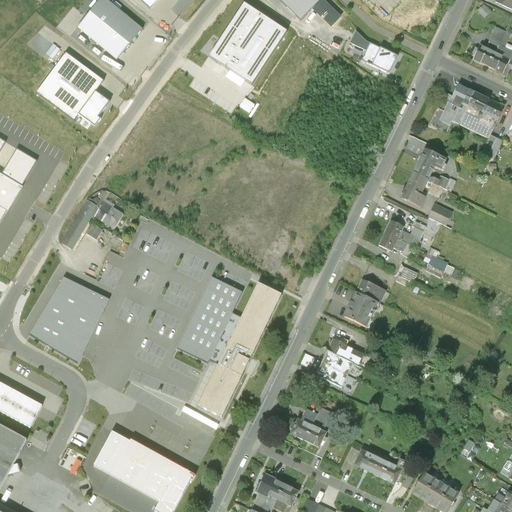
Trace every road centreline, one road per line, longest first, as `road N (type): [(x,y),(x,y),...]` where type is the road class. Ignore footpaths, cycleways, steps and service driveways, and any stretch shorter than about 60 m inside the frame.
road 1 (tertiary): [(435,58),(215,511)]
road 2 (unclassified): [(0,320),(102,149),(217,0)]
road 3 (unclassified): [(0,335),(76,384),(78,402),(52,455)]
road 4 (residential): [(392,511),(278,456)]
